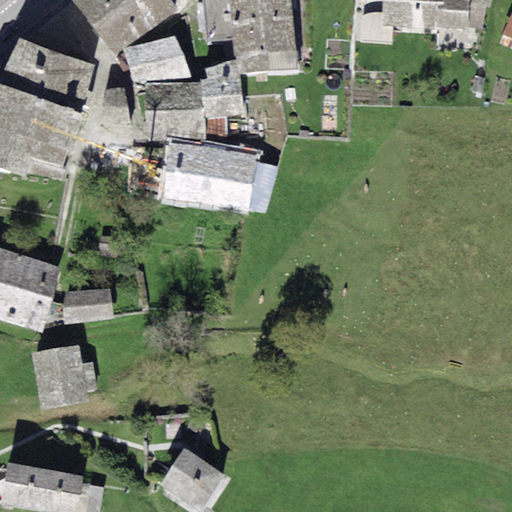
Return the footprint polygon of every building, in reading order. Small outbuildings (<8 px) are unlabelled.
[(168,0),(71,0),(70,1),(114,56),(177,10),(168,0)] [(168,0),(177,10),(188,0),(168,0)] [(202,0),(206,42),(233,40),(262,37),(258,0),(202,0)] [(258,0),(262,37),(294,35),(291,0),(258,0)] [(383,0),(381,29),(393,29),(393,32),(436,34),(436,46),(467,47),(470,4),(460,0),(383,0)] [(491,0),(468,0),(490,8),(491,0)] [(511,12),(502,34),(504,35),(511,38),(511,12)] [(262,37),(233,40),(235,60),(236,76),(241,75),(300,70),(297,35),(294,35),(262,37)] [(511,38),(504,35),(500,44),(511,49),(511,38)] [(50,51),(19,37),(0,77),(0,169),(23,177),(30,159),(60,168),(77,136),(84,113),(94,65),(50,51)] [(175,37),(123,50),(136,91),(145,88),(145,84),(193,82),(175,37)] [(236,76),(235,60),(205,68),(208,79),(199,80),(200,83),(193,82),(145,84),(145,88),(147,141),(205,140),(204,119),(243,116),(241,75),(236,76)] [(122,87),(105,90),(97,123),(131,128),(122,87)] [(257,154),(170,142),(162,200),(249,212),(257,154)] [(0,322),(42,334),(61,268),(0,250),(0,322)] [(113,321),(110,289),(65,294),(62,308),(65,326),(113,321)] [(79,347),(32,354),(40,411),(88,404),(86,395),(97,393),(93,363),(82,365),(79,347)] [(202,511),(226,478),(183,449),(158,485),(197,511),(202,511)] [(76,511),(83,477),(7,463),(0,504),(43,511),(76,511)] [(99,511),(103,489),(89,487),(85,511),(99,511)]
